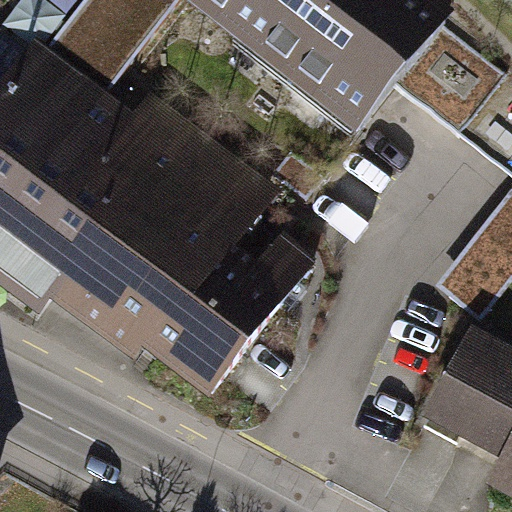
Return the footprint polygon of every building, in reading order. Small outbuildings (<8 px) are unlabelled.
[(149,344),(215,395),(314,267),(283,243),(252,284),(217,257),(270,188),(154,98),(132,126),(103,103),(183,0),(88,0),(43,59),(39,56),(0,106),(0,281),(42,314),(51,303),(132,365),(149,344)] [(192,0),(363,131),(446,23),(416,0),(192,0)] [(293,155),(275,177),(307,203),(325,181),(293,155)] [(482,321),(511,281),(511,218),(451,297),(482,321)] [(508,460),(501,474),(511,480),(511,358),(474,338),(430,418),(508,460)]
